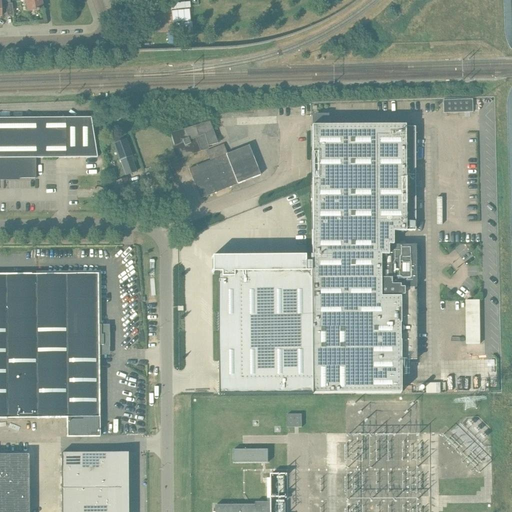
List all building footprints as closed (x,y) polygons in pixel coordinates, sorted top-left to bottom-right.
[(10,0),(5,1),(5,4),(7,16),(14,15),(12,3),(10,4),(10,0)] [(41,0),(25,0),(27,12),(36,10),(36,11),(39,11),(38,10),(43,9),(41,0)] [(473,112),(473,99),(443,100),(444,113),(473,112)] [(97,158),(91,118),(65,118),(0,118),(0,178),(36,178),(36,158),(97,158)] [(195,126),(180,130),(170,133),(172,139),(177,158),(202,151),(201,148),(207,146),(208,146),(218,143),(211,121),(195,126)] [(212,257),(212,259),(212,270),(212,271),(212,273),(213,273),(213,272),(217,272),(218,362),(218,395),(226,395),(313,394),(354,394),(401,393),(400,373),(400,360),(416,360),(416,290),(414,290),(414,288),(416,288),(415,245),(391,245),(391,231),(415,231),(415,127),(342,127),(313,128),(313,138),(313,175),(313,231),(311,231),(311,239),(312,248),(311,248),(311,255),(309,255),(309,257),(305,257),(304,256),(297,256),(297,257),(222,258),(222,257),(220,257),(220,258),(213,258),(213,257),(212,257)] [(126,139),(113,144),(119,161),(120,161),(125,175),(136,171),(131,157),(132,157),(126,139)] [(210,160),(188,169),(193,181),(200,199),(260,175),(250,147),(249,145),(227,154),(225,148),(224,144),(206,151),(208,154),(210,160)] [(126,178),(115,181),(120,197),(132,193),(126,178)] [(96,273),(38,274),(39,418),(69,418),(69,437),(90,437),(100,436),(98,355),(109,355),(109,325),(97,325),(96,273)] [(481,298),(467,299),(467,343),(482,343),(481,298)] [(302,427),(302,414),(287,414),(287,428),(302,427)] [(268,462),(268,449),(233,450),(234,463),(268,462)] [(121,453),(61,453),(61,511),(120,511),(120,455),(121,455),(121,453)] [(29,511),(29,454),(0,454),(0,511),(29,511)] [(287,511),(288,474),(271,474),(271,502),(256,502),(256,505),(216,505),(215,511),(287,511)]
